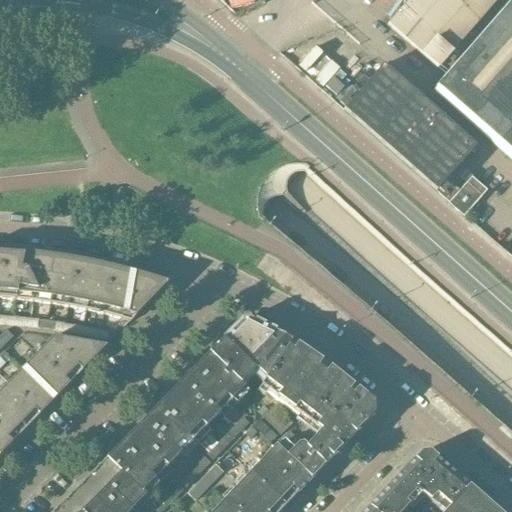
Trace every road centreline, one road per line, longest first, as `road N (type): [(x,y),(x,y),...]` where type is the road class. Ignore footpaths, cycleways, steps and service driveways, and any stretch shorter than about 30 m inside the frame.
road 1 (trunk): [(78,0),(153,90),(511,415)]
road 2 (trunk): [(511,376),(278,172),(119,0)]
road 3 (secondary): [(216,50),(511,314)]
road 4 (residential): [(0,510),(221,281)]
road 5 (residential): [(221,281),(322,340),(419,420)]
road 6 (residential): [(0,228),(118,247),(221,281)]
road 7 (secondary): [(24,0),(90,6),(216,50)]
road 8 (residential): [(419,420),(332,511)]
road 9 (residential): [(419,420),(511,499)]
